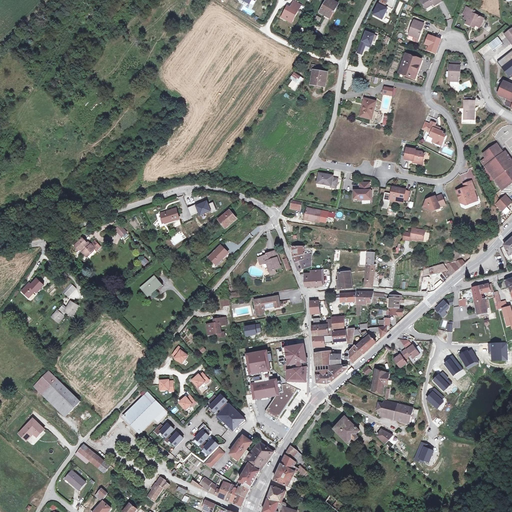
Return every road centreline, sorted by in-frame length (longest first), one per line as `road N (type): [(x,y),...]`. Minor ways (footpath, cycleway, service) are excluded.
road 1 (residential): [(511,117),(495,106),(462,43),(447,38),(426,95),(447,115),(461,161),(437,181),(375,173)]
road 2 (unclassified): [(0,247),(38,243),(181,188),(224,189),(273,216)]
road 3 (residential): [(86,437),(273,216)]
road 4 (unclassified): [(244,511),(115,438),(99,448),(86,437)]
road 5 (residential): [(311,161),(332,121),(342,64),(368,0)]
road 6 (secondary): [(319,397),(434,295)]
road 7 (secondary): [(251,511),(319,397)]
road 8 (unclassified): [(305,295),(368,288),(434,295)]
